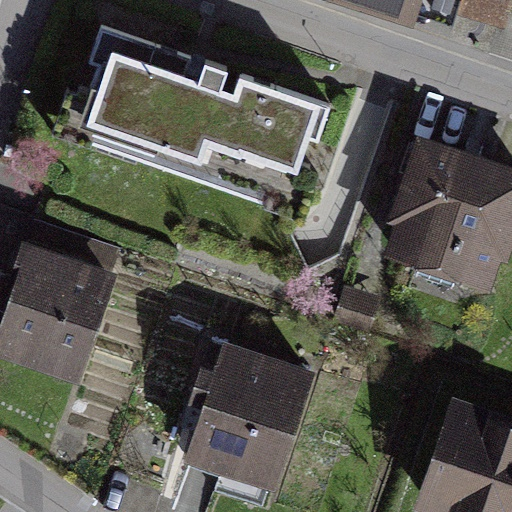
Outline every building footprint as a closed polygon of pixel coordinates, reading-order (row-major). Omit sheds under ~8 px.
[(511,0),(358,0),(498,44),(511,0)] [(197,57),(107,24),(94,59),(103,63),(94,87),(76,80),(62,120),(189,166),(225,67),(197,57)] [(331,106),(225,67),(189,166),(295,205),(331,106)] [(488,290),(511,218),(511,172),(472,159),(422,142),(384,255),(488,290)] [(0,357),(78,381),(117,256),(39,231),(29,262),(0,354),(0,357)] [(271,488),(309,375),(208,340),(193,388),(200,390),(208,392),(186,458),(271,488)] [(511,511),(511,422),(454,403),(417,511),(511,511)]
